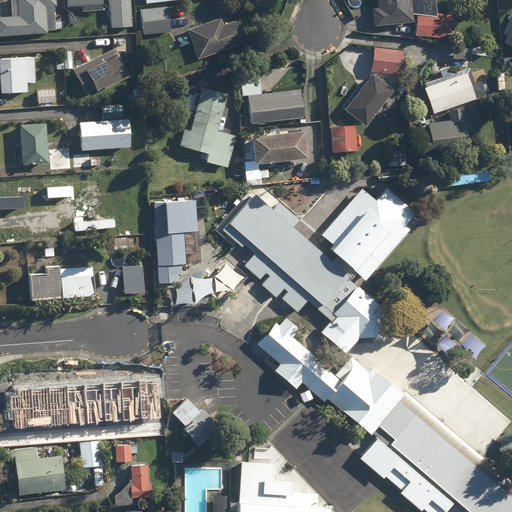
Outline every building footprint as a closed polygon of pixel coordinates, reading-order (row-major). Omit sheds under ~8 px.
[(0,18),(0,37),(48,34),(48,31),(56,30),(54,6),(57,6),(56,0),(18,0),(20,17),(0,18)] [(83,7),(83,12),(103,11),(102,4),(103,4),(103,0),(67,0),(68,7),(83,7)] [(110,0),(112,28),(133,27),(131,0),(110,0)] [(373,10),(375,27),(415,22),(411,0),(378,0),(379,9),(373,10)] [(142,10),(145,35),(171,32),(169,8),(142,10)] [(416,35),(449,39),(452,16),(436,14),(436,17),(419,15),(416,35)] [(189,30),(199,59),(248,42),(241,20),(238,21),(236,15),(229,17),(231,23),(224,26),(222,19),(189,30)] [(501,40),(511,45),(511,16),(501,40)] [(373,72),(402,75),(405,51),(376,48),(373,72)] [(73,70),(86,95),(97,90),(97,91),(116,82),(117,84),(130,77),(116,49),(73,70)] [(454,59),(472,60),(472,50),(454,49),(454,59)] [(0,82),(2,83),(2,93),(28,92),(27,83),(35,83),(34,59),(1,60),(1,76),(0,75),(0,82)] [(425,85),(434,114),(476,99),(475,97),(485,93),(482,83),(475,85),(470,69),(452,76),(449,68),(440,71),(443,79),(425,85)] [(249,96),(252,124),(305,118),(301,91),(262,95),(259,75),(240,76),(242,97),(249,96)] [(346,110),(367,127),(395,91),(373,75),(346,110)] [(207,162),(228,167),(237,137),(218,132),(222,118),(226,118),(228,110),(225,107),(229,95),(203,88),(191,132),(185,130),(181,146),(210,154),(207,162)] [(41,103),(41,107),(54,106),(53,103),(55,102),(55,91),(38,92),(39,103),(41,103)] [(103,107),(104,120),(123,119),(123,105),(103,107)] [(420,134),(423,158),(470,152),(465,109),(450,111),(451,121),(429,124),(430,132),(420,134)] [(81,124),(83,151),(131,148),(129,120),(81,124)] [(21,126),(23,166),(49,164),(47,124),(21,126)] [(331,129),(333,153),(358,151),(356,127),(331,129)] [(243,164),(245,175),(257,174),(256,165),(309,159),(306,132),(253,138),(253,140),(243,141),(245,158),(237,159),(237,165),(243,164)] [(403,147),(384,148),(385,160),(404,159),(403,147)] [(89,155),(70,156),(71,170),(90,169),(89,155)] [(86,190),(86,184),(46,184),(46,192),(41,192),(41,209),(36,209),(36,238),(58,238),(58,209),(87,209),(87,201),(91,201),(91,190),(86,190)] [(330,254),(363,283),(370,274),(406,233),(402,229),(413,216),(384,191),(373,204),(359,192),(319,238),(333,250),(330,254)] [(322,333),(346,355),(360,339),(376,338),(387,326),(386,311),(360,288),(359,289),(348,280),(349,278),(293,228),(300,221),(280,204),(274,211),(256,195),(224,232),(242,247),(244,245),(256,255),(246,266),(260,280),(266,273),(270,277),(263,285),(277,298),(284,288),(289,292),(283,299),(298,312),(309,301),(333,322),(322,333)] [(155,204),(160,283),(178,282),(177,265),(186,264),(184,233),(198,232),(196,201),(155,204)] [(112,232),(112,231),(119,231),(119,223),(112,223),(113,218),(93,217),(93,231),(112,232)] [(129,239),(111,238),(110,249),(129,249),(129,239)] [(206,261),(207,262),(212,264),(214,264),(215,263),(217,263),(219,262),(220,261),(221,259),(222,258),(222,256),(223,254),(223,253),(223,251),(222,249),(221,248),(220,246),(219,245),(218,244),(216,243),(214,243),(213,243),(211,243),(209,243),(207,244),(206,245),(205,246),(204,247),(203,249),(202,250),(202,252),(202,254),(202,256),(203,257),(203,259),(205,260),(206,261)] [(125,293),(144,292),(142,266),(123,267),(125,293)] [(30,276),(33,302),(96,296),(93,267),(60,270),(60,268),(47,269),(47,274),(30,276)] [(511,511),(511,487),(402,393),(400,396),(372,372),(368,376),(347,358),(329,378),(310,362),(312,359),(288,338),(295,330),(282,319),(275,328),(272,325),(254,345),(277,364),(274,368),(271,371),(292,389),(298,382),(322,402),(324,398),(365,434),(367,431),(375,437),(357,459),(380,479),(382,477),(400,492),(398,494),(418,511),(420,510),(422,511),(442,511),(452,501),(465,511),(511,511)] [(21,395),(13,395),(15,429),(159,418),(156,379),(20,389),(21,395)] [(309,399),(306,391),(297,395),(300,403),(309,399)] [(196,413),(183,400),(169,413),(182,426),(196,413)] [(216,427),(200,411),(180,430),(196,446),(216,427)] [(497,450),(509,455),(511,448),(511,440),(503,436),(497,450)] [(80,444),(83,468),(103,466),(101,442),(80,444)] [(117,447),(118,462),(132,462),(131,446),(117,447)] [(17,463),(20,496),(65,490),(62,457),(38,460),(37,448),(11,451),(12,463),(17,463)] [(236,503),(235,511),(323,511),(324,509),(311,508),(312,494),(283,492),(284,481),(266,480),(267,464),(239,462),(236,503)] [(116,497),(116,506),(133,505),(132,497),(152,496),(151,485),(149,485),(148,466),(132,467),(133,480),(130,481),(130,483),(116,497)] [(213,511),(227,511),(227,497),(214,497),(213,511)]
